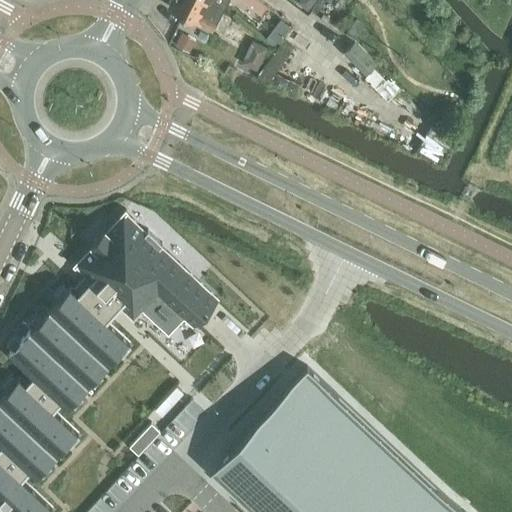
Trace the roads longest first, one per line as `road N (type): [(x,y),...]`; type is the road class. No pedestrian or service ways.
road 1 (tertiary): [(109,145),(149,156),(511,337)]
road 2 (tertiary): [(511,294),(131,104)]
